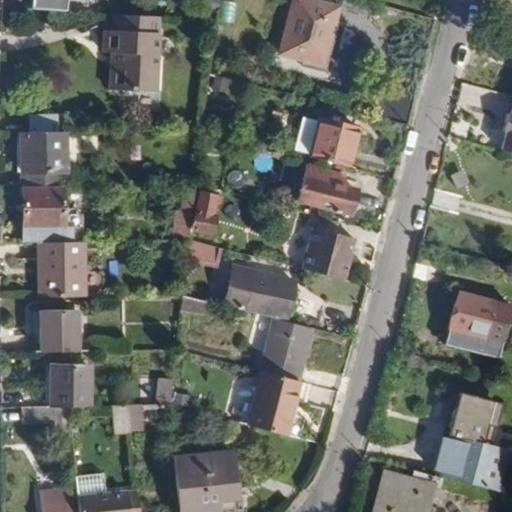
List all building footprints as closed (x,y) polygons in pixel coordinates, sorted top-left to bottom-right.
[(33,0),(33,7),(60,9),(60,0),(33,0)] [(216,0),(213,20),(225,22),(228,0),(216,0)] [(321,62),(335,5),(316,0),(290,0),(277,51),(321,62)] [(153,89),(156,17),(112,15),(111,29),(102,29),(101,51),(109,51),(107,87),(153,89)] [(207,89),(224,95),(229,81),(212,76),(207,89)] [(511,152),(511,99),(508,114),(506,113),(502,131),(504,131),(500,150),(511,152)] [(56,129),(55,111),(26,112),(25,129),(56,129)] [(346,164),(355,126),(317,116),(308,155),(346,164)] [(63,184),(62,129),(56,129),(25,129),(18,129),(18,185),(63,184)] [(347,209),(352,188),(337,184),(339,174),(304,165),(297,197),(347,209)] [(186,238),(192,183),(180,183),(177,207),(171,208),(168,238),(186,238)] [(68,224),(68,219),(59,219),(59,208),(60,186),(20,187),(20,240),(34,240),(79,239),(79,223),(68,224)] [(211,216),(216,193),(196,190),(191,227),(215,231),(217,217),(211,216)] [(79,223),(79,208),(59,208),(59,219),(68,219),(68,224),(79,223)] [(338,277),(348,235),(308,225),(298,266),(338,277)] [(215,266),(219,246),(186,238),(183,258),(215,266)] [(79,294),(79,239),(34,240),(36,294),(79,294)] [(90,294),(91,261),(79,261),(79,294),(90,294)] [(283,315),(290,279),(231,265),(223,301),(283,315)] [(496,357),(509,304),(455,291),(442,343),(496,357)] [(179,297),(177,310),(203,312),(204,300),(179,297)] [(73,349),(72,308),(37,309),(38,350),(73,349)] [(294,379),(307,327),(271,317),(257,370),(294,379)] [(86,403),(86,364),(48,364),(47,404),(65,403),(86,403)] [(283,433),(297,380),(294,379),(257,370),(244,423),(283,433)] [(166,402),(170,377),(156,376),(153,402),(166,402)] [(481,442),(491,398),(456,390),(435,475),(439,476),(500,491),(510,449),(481,442)] [(68,429),(65,403),(47,404),(20,404),(21,422),(48,422),(49,430),(68,429)] [(127,430),(124,403),(110,403),(113,431),(127,430)] [(140,427),(138,403),(124,403),(127,428),(140,427)] [(233,494),(227,449),(171,455),(176,511),(209,511),(215,511),(214,496),(233,494)] [(421,511),(429,484),(436,487),(439,476),(410,469),(408,479),(384,473),(374,511),(421,511)] [(98,492),(96,474),(73,476),(74,494),(98,492)] [(69,511),(66,480),(37,482),(39,511),(69,511)] [(136,511),(134,488),(98,492),(74,494),(76,511),(136,511)]
